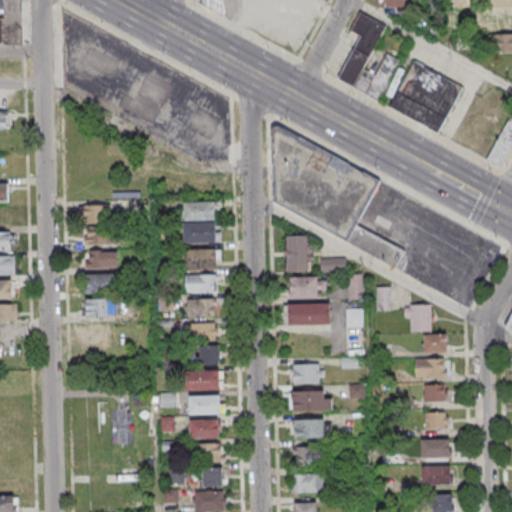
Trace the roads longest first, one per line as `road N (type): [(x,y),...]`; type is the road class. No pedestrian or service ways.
road 1 (residential): [(53,511),(39,0)]
road 2 (residential): [(260,511),(247,71)]
road 3 (primary): [(404,157),(117,0)]
road 4 (residential): [(486,511),(482,323),(511,269)]
